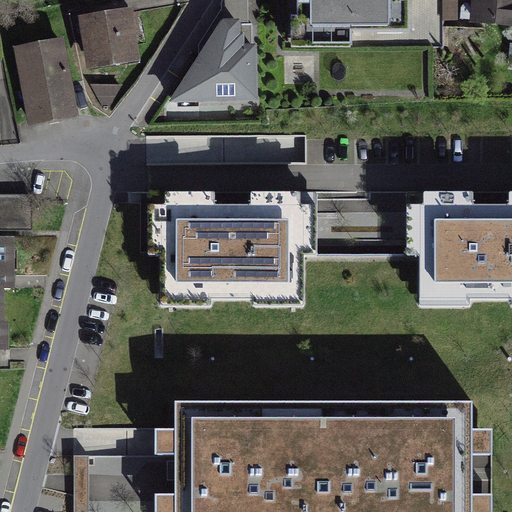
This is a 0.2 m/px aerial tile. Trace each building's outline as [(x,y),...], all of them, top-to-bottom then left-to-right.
[(295,0),(295,48),(369,48),(369,25),(418,25),(418,0),(295,0)] [(446,0),(446,15),(459,15),(458,0),(446,0)] [(511,0),(476,0),(475,16),(511,19),(511,0)] [(139,4),(85,11),(92,64),(146,57),(139,4)] [(258,102),(257,45),(253,43),(253,22),(242,23),(242,17),(222,17),(171,103),(258,102)] [(70,33),(17,44),(32,119),(85,109),(70,33)] [(123,85),(92,84),(101,106),(110,106),(123,85)] [(308,184),(155,185),(156,295),(309,293),(308,184)] [(511,299),(511,191),(412,191),(413,299),(511,299)] [(26,280),(25,231),(0,230),(0,279),(17,280),(26,280)] [(0,279),(0,384),(4,384),(17,384),(17,280),(0,279)] [(473,511),(473,396),(155,394),(155,511),(473,511)] [(77,448),(76,511),(91,511),(92,448),(77,448)]
